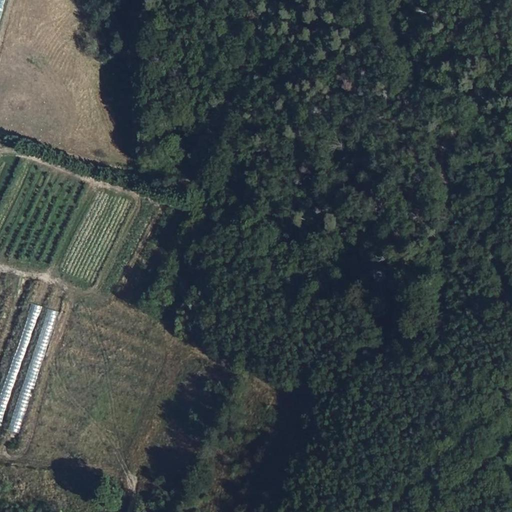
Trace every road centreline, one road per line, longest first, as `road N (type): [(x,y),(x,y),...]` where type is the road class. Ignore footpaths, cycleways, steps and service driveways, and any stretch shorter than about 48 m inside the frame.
road 1 (track): [(427,332),(451,244),(444,139),(511,97)]
road 2 (track): [(427,332),(338,388),(271,511)]
road 3 (track): [(511,389),(401,492),(390,511)]
